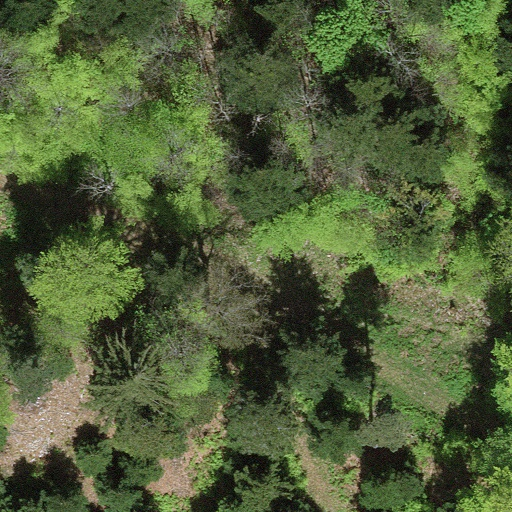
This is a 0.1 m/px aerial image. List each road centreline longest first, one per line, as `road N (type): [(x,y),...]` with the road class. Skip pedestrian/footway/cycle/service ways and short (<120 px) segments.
road 1 (track): [(0,197),(341,322),(511,436)]
road 2 (track): [(234,283),(332,511)]
